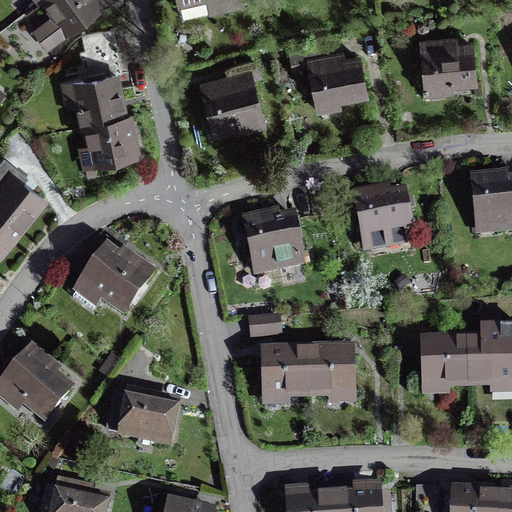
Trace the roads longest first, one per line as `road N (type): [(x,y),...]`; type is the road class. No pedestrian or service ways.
road 1 (residential): [(511,146),(335,165),(184,205)]
road 2 (residential): [(235,460),(511,463)]
road 3 (residential): [(184,205),(235,460)]
road 4 (residential): [(184,205),(127,202),(73,225),(0,316)]
road 5 (residential): [(143,0),(184,205)]
